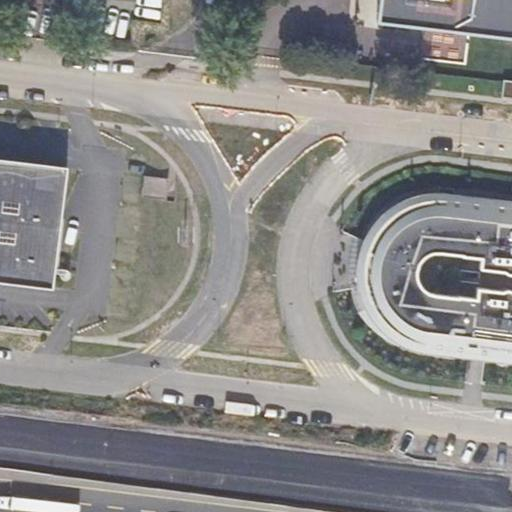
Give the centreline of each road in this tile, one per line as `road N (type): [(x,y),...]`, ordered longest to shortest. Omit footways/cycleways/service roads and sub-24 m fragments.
road 1 (motorway): [(462,505),(0,456)]
road 2 (unclassified): [(511,418),(307,394),(268,368),(243,332)]
road 3 (unclassified): [(0,363),(194,377),(226,356),(243,332)]
road 4 (unclassified): [(339,114),(129,89)]
road 5 (unclassified): [(254,224),(221,164),(129,89)]
road 6 (unclassified): [(511,135),(339,114)]
road 7 (unclassified): [(254,224),(276,177),(339,114)]
road 8 (unclassified): [(129,89),(0,74)]
